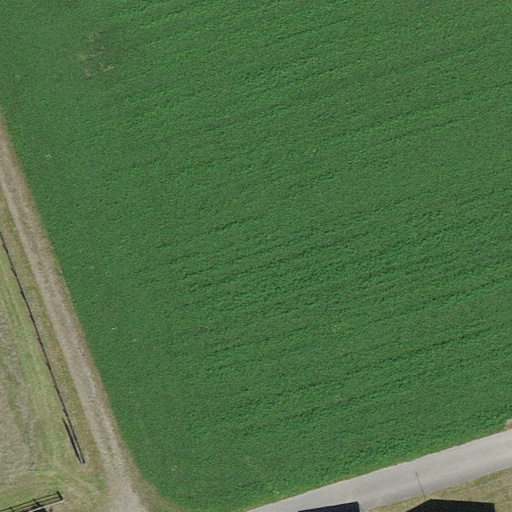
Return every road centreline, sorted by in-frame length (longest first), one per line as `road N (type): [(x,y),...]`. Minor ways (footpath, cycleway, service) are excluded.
road 1 (track): [(131,511),(0,152)]
road 2 (track): [(305,511),(511,445)]
